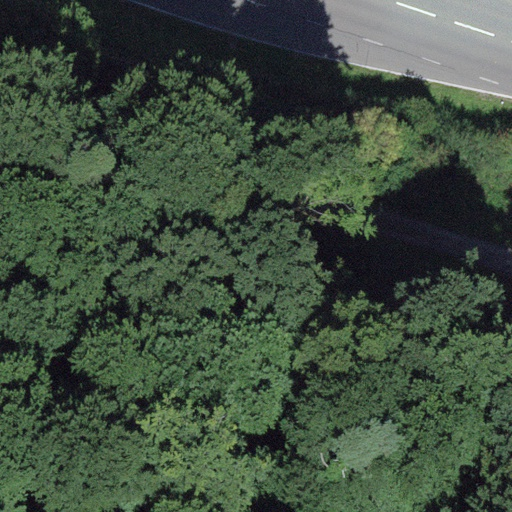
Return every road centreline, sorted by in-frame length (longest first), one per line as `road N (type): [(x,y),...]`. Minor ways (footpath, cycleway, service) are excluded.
road 1 (track): [(0,132),(216,159),(511,248)]
road 2 (primary): [(511,43),(381,0)]
